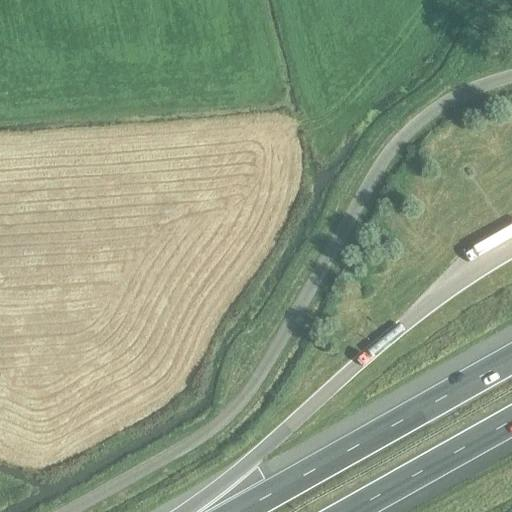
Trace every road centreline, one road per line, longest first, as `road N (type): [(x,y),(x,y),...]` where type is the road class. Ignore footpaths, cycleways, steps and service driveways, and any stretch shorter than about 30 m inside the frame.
road 1 (unclassified): [(68,511),(206,434),(251,387),(378,165),(429,113),(511,78)]
road 2 (motorway): [(511,360),(243,511)]
road 3 (motorway): [(419,314),(190,511)]
road 4 (motorway): [(348,511),(511,420)]
